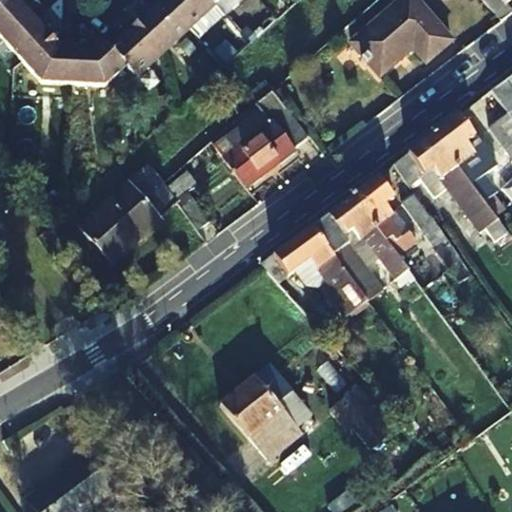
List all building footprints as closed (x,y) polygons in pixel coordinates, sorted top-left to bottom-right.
[(0,0),(0,35),(1,37),(40,0),(0,0)] [(24,63),(52,37),(47,32),(52,27),(45,19),(53,11),(44,0),(40,0),(1,37),(24,63)] [(190,29),(163,0),(145,0),(142,3),(148,9),(141,16),(145,21),(139,26),(163,53),(190,29)] [(216,5),(211,0),(163,0),(190,29),(216,5)] [(447,43),(410,0),(400,0),(348,45),(375,78),(409,48),(423,64),(447,43)] [(511,9),(506,2),(504,5),(499,0),(478,0),(490,12),(499,21),(511,9)] [(163,53),(139,26),(134,30),(130,26),(120,34),(114,27),(102,39),(127,68),(135,78),(163,53)] [(74,90),(78,47),(62,47),(52,37),(24,63),(48,89),(74,90)] [(92,47),(78,47),(74,90),(102,91),(127,68),(102,39),(92,47)] [(256,105),(269,93),(272,91),(273,91),(263,80),(246,95),(256,105)] [(511,123),(511,95),(504,84),(490,94),(511,123)] [(256,105),(253,108),(257,112),(211,149),(221,161),(222,160),(247,190),(293,153),(292,151),(306,139),(284,112),(269,93),(256,105)] [(480,182),(494,170),(473,143),(475,142),(457,118),(430,138),(494,217),(502,211),(480,182)] [(511,162),(511,125),(494,138),(510,160),(511,162)] [(430,138),(407,156),(425,180),(432,174),(439,183),(445,179),(457,195),(451,200),(479,238),(498,222),(494,217),(430,138)] [(425,180),(407,156),(391,168),(409,192),(425,180)] [(174,206),(144,171),(79,229),(111,264),(174,206)] [(445,179),(439,183),(451,200),(457,195),(445,179)] [(388,248),(389,250),(401,241),(387,222),(392,219),(386,209),(393,203),(375,180),(351,198),(353,201),(388,248)] [(176,205),(197,234),(208,225),(188,196),(176,205)] [(351,198),(310,230),(331,258),(348,246),(344,240),(353,234),(360,243),(363,241),(375,258),(388,248),(353,201),(351,198)] [(432,227),(418,207),(405,216),(420,236),(432,227)] [(331,258),(310,230),(282,251),(259,268),(277,288),(310,264),(331,290),(324,295),(343,322),(366,305),(331,258)] [(344,240),(348,246),(363,267),(375,258),(363,241),(360,243),(353,234),(344,240)] [(348,246),(331,258),(366,305),(367,306),(382,295),(363,267),(348,246)] [(409,276),(389,250),(388,248),(375,258),(394,285),(409,276)] [(279,406),(292,396),(270,368),(220,408),(268,467),(303,437),(298,431),(279,406)] [(360,389),(331,414),(347,434),(377,409),(360,389)] [(312,420),(292,396),(279,406),(298,431),(312,420)] [(32,511),(82,511),(113,489),(89,457),(27,505),(32,511)]
